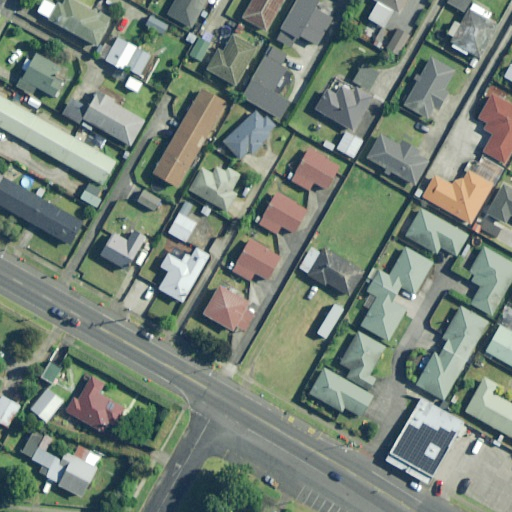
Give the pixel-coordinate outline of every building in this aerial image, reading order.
[(110,21),(71,0),(57,0),(47,18),(96,46),(110,21)] [(207,0),(174,0),(166,14),(192,29),(207,0)] [(285,0),(251,0),(242,17),(267,31),(285,0)] [(322,0),(320,0),(298,0),(277,39),(295,50),(303,36),(319,46),(334,19),(317,10),(322,0)] [(408,0),(375,0),(401,14),(408,0)] [(499,25),(470,8),(451,41),(481,58),(499,25)] [(170,25),(151,17),(147,27),(165,35),(170,25)] [(411,35),(400,28),(387,49),(399,56),(411,35)] [(258,49),(232,36),(224,52),(218,48),(206,70),(239,87),(258,49)] [(151,56),(116,37),(105,59),(139,78),(151,56)] [(213,43),(201,37),(191,56),(203,62),(213,43)] [(278,118),(303,76),(283,65),(289,55),(273,46),(243,97),(278,118)] [(61,68),(36,54),(20,80),(55,100),(65,82),(56,77),(61,68)] [(457,71),(431,57),(404,106),(430,120),(457,71)] [(327,87),(314,109),(354,132),(374,98),(356,88),(354,92),(342,85),(337,93),(327,87)] [(227,103),(201,89),(153,174),(178,188),(227,103)] [(147,120),(98,92),(82,119),(132,147),(147,120)] [(511,153),(511,104),(493,93),(477,120),(495,130),(484,150),(506,163),(511,153)] [(114,161),(0,95),(0,125),(101,184),(114,161)] [(86,105),(73,98),(64,114),(77,122),(86,105)] [(256,110),(224,142),(243,161),(275,129),(256,110)] [(365,142),(347,132),(337,149),(355,159),(365,142)] [(429,161),(380,133),(366,158),(415,186),(429,161)] [(340,165),(308,147),(290,179),(309,190),(314,182),(326,189),(340,165)] [(212,173),(201,167),(187,192),(228,214),(239,194),(231,190),(239,176),(217,164),(212,173)] [(451,185),(435,176),(423,198),(471,225),(494,185),(469,171),(464,181),(451,185)] [(45,201),(2,177),(0,180),(0,205),(32,224),(45,201)] [(511,190),(502,185),(485,215),(506,226),(511,217),(511,216),(511,190)] [(162,200),(145,191),(138,203),(156,212),(162,200)] [(308,210),(277,192),(259,223),(278,234),(282,227),(295,234),(308,210)] [(88,226),(45,201),(32,224),(75,249),(88,226)] [(470,237),(420,209),(405,236),(438,254),(442,248),(459,257),(470,237)] [(198,224),(180,213),(169,233),(187,243),(198,224)] [(503,229),(487,220),(481,229),(498,239),(503,229)] [(128,241),(112,233),(99,256),(128,271),(146,237),(134,230),(128,241)] [(282,257),(250,239),(232,271),(251,282),(255,274),(268,281),(282,257)] [(364,270),(325,248),(310,273),(349,296),(364,270)] [(188,266),(168,255),(160,267),(168,271),(158,288),(183,303),(210,256),(197,249),(188,266)] [(379,270),(367,292),(375,297),(359,325),(390,342),(408,310),(392,302),(401,287),(416,296),(433,264),(405,249),(390,276),(379,270)] [(511,282),(511,263),(485,249),(469,277),(483,284),(472,305),(493,317),(511,282)] [(250,303),(220,286),(202,316),(233,334),(250,303)] [(436,352),(418,382),(446,398),(490,322),(461,306),(442,338),(449,343),(442,356),(436,352)] [(511,332),(501,326),(486,351),(511,366),(511,332)] [(385,348),(357,333),(339,364),(351,371),(347,378),(370,390),(376,380),(369,376),(385,348)] [(62,370),(50,363),(41,378),(54,385),(62,370)] [(374,396),(324,368),(310,392),(360,420),(374,396)] [(88,374),(67,413),(103,432),(108,423),(115,427),(125,408),(99,394),(105,383),(88,374)] [(500,385),(484,376),(464,412),(511,438),(511,403),(495,394),(500,385)] [(65,400),(48,388),(32,410),(48,422),(65,400)] [(21,406),(3,396),(0,401),(0,422),(9,427),(21,406)] [(461,423),(418,398),(385,455),(428,480),(461,423)] [(61,451),(46,478),(82,497),(96,470),(61,451)]
